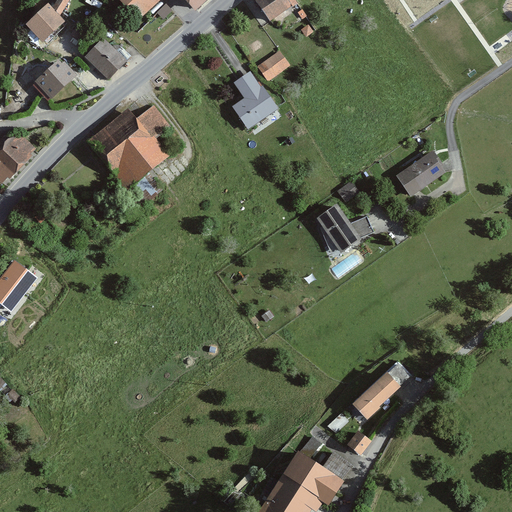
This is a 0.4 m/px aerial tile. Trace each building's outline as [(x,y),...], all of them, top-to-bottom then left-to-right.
[(118,0),(139,22),(163,0),(118,0)] [(177,0),(194,18),(213,0),(177,0)] [(285,0),(261,0),(255,4),(271,29),(294,14),(285,0)] [(158,13),(166,17),(172,5),(164,1),(158,13)] [(52,6),(29,27),(45,45),(69,24),(52,6)] [(127,63),(105,41),(87,58),(109,80),(127,63)] [(280,53),(256,68),(266,84),(290,69),(280,53)] [(61,63),(36,87),(51,103),(77,79),(61,63)] [(251,74),(233,87),(244,104),(234,111),(249,134),(278,114),(251,74)] [(132,110),(91,142),(129,191),(171,158),(158,141),(171,131),(155,110),(140,121),(132,110)] [(17,135),(0,154),(0,179),(8,186),(37,153),(17,135)] [(434,155),(397,179),(413,204),(450,181),(434,155)] [(338,189),(346,200),(360,190),(352,179),(338,189)] [(338,212),(319,225),(343,261),(362,248),(338,212)] [(14,257),(0,275),(0,301),(10,310),(37,276),(14,257)] [(382,365),(347,397),(363,414),(398,381),(382,365)] [(353,426),(343,439),(357,451),(368,437),(353,426)] [(344,471),(288,440),(247,511),(302,511),(308,502),(314,506),(318,498),(326,503),(344,471)]
